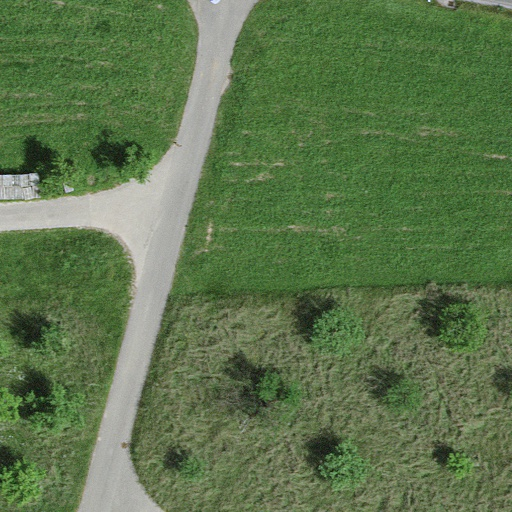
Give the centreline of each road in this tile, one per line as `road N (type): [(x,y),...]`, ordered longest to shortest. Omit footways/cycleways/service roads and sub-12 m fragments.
road 1 (track): [(99,511),(225,0)]
road 2 (track): [(0,224),(172,214)]
